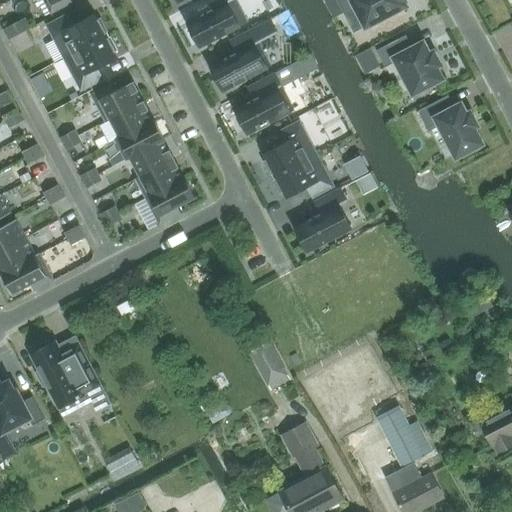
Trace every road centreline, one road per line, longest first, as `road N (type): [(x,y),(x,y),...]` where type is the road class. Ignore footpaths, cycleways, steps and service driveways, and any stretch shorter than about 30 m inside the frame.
road 1 (residential): [(243,198),(0,326)]
road 2 (residential): [(139,0),(243,198)]
road 3 (residential): [(454,0),(511,107)]
